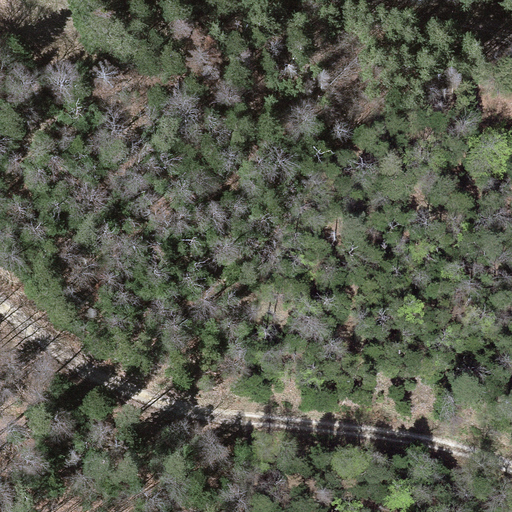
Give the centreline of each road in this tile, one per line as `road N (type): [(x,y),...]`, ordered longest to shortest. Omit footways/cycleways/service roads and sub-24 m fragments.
road 1 (track): [(511,459),(322,422),(216,418),(141,400),(0,308)]
road 2 (track): [(327,0),(511,42)]
